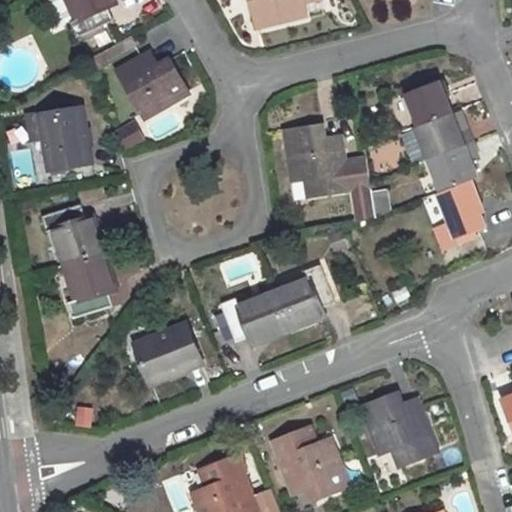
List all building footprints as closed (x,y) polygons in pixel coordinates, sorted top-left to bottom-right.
[(113,21),(106,7),(115,4),(112,0),(51,0),(64,27),(70,24),(77,38),(80,37),(103,26),(113,21)] [(250,0),(258,29),(306,16),(303,3),(316,0),(250,0)] [(103,26),(80,37),(82,41),(105,30),(103,26)] [(94,69),(135,52),(130,41),(89,58),(94,69)] [(150,53),(142,57),(150,71),(157,67),(150,53)] [(142,57),(119,71),(146,118),(170,104),(169,102),(187,92),(168,61),(157,67),(150,71),(142,57)] [(441,81),(406,95),(418,127),(453,113),(441,81)] [(72,104),(60,106),(62,113),(78,111),(77,106),(73,106),(72,104)] [(62,113),(41,116),(45,139),(50,171),(92,163),(89,146),(87,130),(83,110),(78,111),(62,113)] [(40,113),(26,115),(31,141),(45,139),(41,116),(40,113)] [(418,127),(415,128),(427,161),(473,143),(467,129),(460,132),(453,113),(418,127)] [(144,140),(134,122),(114,133),(124,151),(144,140)] [(324,127),(287,133),(295,182),(308,180),(310,197),(349,191),(354,222),(374,219),(366,160),(345,163),(342,146),(327,148),(326,140),(324,127)] [(341,138),(326,140),(327,148),(342,146),(341,138)] [(478,177),(471,160),(479,157),(473,143),(427,161),(440,193),(472,180),(478,177)] [(487,231),(481,213),(485,212),(472,180),(440,193),(436,194),(455,243),(487,231)] [(82,205),(43,216),(48,231),(55,229),(66,264),(104,253),(93,217),(86,219),(82,205)] [(348,247),(343,233),(330,239),(336,253),(348,247)] [(112,306),(107,289),(114,287),(104,253),(66,264),(77,299),(69,301),(74,317),(112,306)] [(323,317),(320,310),(335,304),(320,265),(306,272),(308,278),(273,292),(288,331),(323,317)] [(236,298),(222,305),(236,342),(250,337),(253,345),(288,331),(273,292),(238,304),(236,298)] [(187,325),(135,345),(151,385),(172,377),(187,371),(202,365),(187,325)] [(187,371),(172,377),(173,381),(188,375),(187,371)] [(59,383),(50,385),(53,398),(62,396),(59,383)] [(398,396),(363,409),(382,457),(394,452),(401,469),(437,453),(421,411),(406,417),(403,409),(398,396)] [(417,403),(403,409),(406,417),(421,411),(417,403)] [(76,407),(72,426),(90,429),(94,411),(76,407)] [(348,488),(341,469),(344,468),(334,442),(319,448),(312,431),(276,446),(291,486),(306,480),(310,489),(314,501),(348,488)] [(210,492),(194,497),(200,511),(242,511),(242,509),(256,504),(238,459),(202,473),(210,492)] [(306,480),(291,486),(294,494),(310,489),(306,480)]
